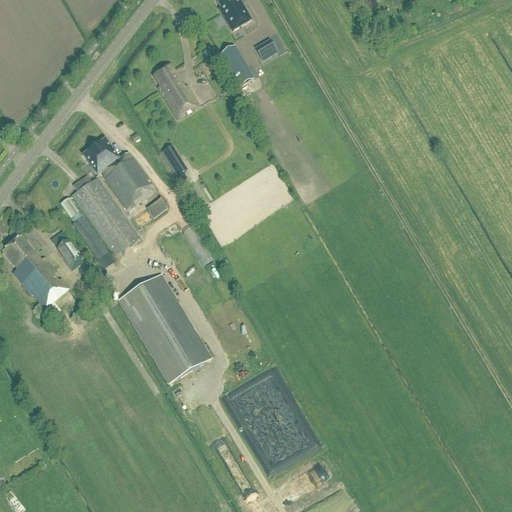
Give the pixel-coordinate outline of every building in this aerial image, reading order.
[(220,11),(233,34),(251,23),(237,0),(236,0),(236,1),(235,0),(219,0),(216,2),(221,10),(220,11)] [(261,1),(256,3),(261,13),(266,10),(261,1)] [(239,90),(253,82),(234,49),(220,58),(239,90)] [(170,67),(153,78),(160,89),(158,90),(178,123),(184,119),(184,115),(190,111),(194,113),(200,109),(187,88),(184,89),(170,67)] [(128,213),(155,194),(128,155),(119,162),(106,144),(106,143),(105,143),(83,158),(84,159),(98,178),(101,176),(128,213)] [(162,150),(177,176),(188,170),(173,144),(162,150)] [(115,259),(140,241),(97,181),(72,199),(115,259)] [(138,221),(143,227),(155,219),(149,212),(138,221)] [(108,256),(84,221),(73,228),(98,264),(108,256)] [(36,253),(41,250),(28,234),(24,238),(36,253)] [(45,312),(69,291),(61,282),(58,284),(53,279),(58,275),(45,260),(41,263),(21,239),(2,255),(17,272),(13,276),(32,298),(33,297),(45,312)] [(53,246),(56,251),(72,273),(82,265),(67,243),(64,239),(53,246)] [(200,249),(197,243),(194,244),(202,261),(211,257),(206,247),(200,249)] [(200,299),(232,356),(249,346),(238,327),(230,331),(221,316),(229,312),(219,295),(204,303),(202,299),(207,296),(196,276),(204,272),(197,258),(189,262),(184,253),(174,258),(198,300),(200,299)] [(212,361),(162,278),(118,304),(168,387),(212,361)] [(188,401),(208,436),(219,430),(199,395),(188,401)] [(18,439),(3,446),(6,453),(21,446),(18,439)] [(282,489),(286,497),(322,476),(318,467),(282,489)] [(8,499),(17,511),(18,511),(24,508),(14,495),(8,499)] [(310,511),(340,511),(334,495),(308,505),(310,511)]
